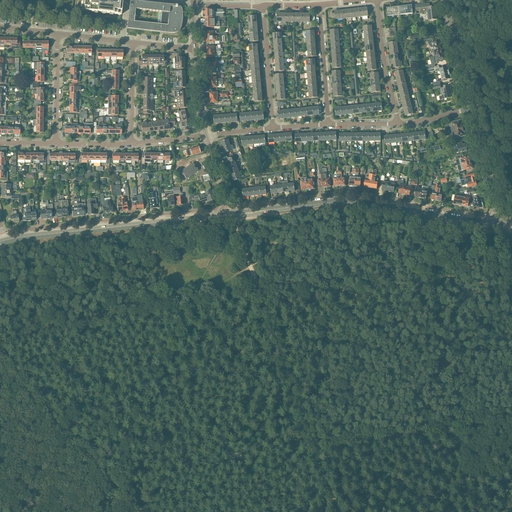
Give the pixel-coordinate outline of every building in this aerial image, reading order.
[(122,0),(83,0),(83,7),(85,7),(85,9),(90,10),(90,11),(97,12),(97,13),(114,15),(114,13),(118,14),(118,12),(122,13),(122,0)] [(181,8),(180,7),(179,6),(178,6),(177,6),(175,6),(174,6),(173,6),(167,5),(139,2),(137,1),(130,1),(128,16),(127,29),(160,32),(171,33),(173,33),(174,33),(176,33),(177,33),(177,32),(178,32),(179,32),(179,31),(180,30),(180,29),(181,28),(181,27),(182,26),(182,24),(182,21),(182,19),(183,17),(183,16),(183,15),(183,14),(183,13),(182,12),(182,11),(182,10),(182,9),(181,8)] [(421,4),(418,5),(415,5),(415,6),(416,14),(419,14),(422,14),(427,13),(428,21),(437,20),(436,6),(430,7),(429,3),(421,4)] [(403,6),(399,7),(400,15),(404,15),(404,17),(407,17),(409,17),(409,14),(412,14),(413,15),(416,15),(416,14),(415,6),(412,6),(412,5),(405,6),(405,5),(403,5),(403,6)] [(367,7),(359,8),(360,17),(368,16),(367,7)] [(352,18),(360,17),(359,8),(351,9),(352,18)] [(204,18),(213,18),(213,19),(220,19),(220,18),(224,18),(224,17),(223,10),(215,9),(203,10),(204,18)] [(344,19),(352,18),(351,9),(343,10),(344,19)] [(336,20),(344,19),(343,10),(335,11),(336,20)] [(277,22),(285,22),(285,14),(277,14),(277,22)] [(285,22),(294,22),(294,14),(285,14),(285,22)] [(302,14),(294,14),(294,22),(302,22),(302,14)] [(302,22),(305,22),(310,22),(310,14),(302,14),(302,22)] [(220,19),(213,19),(213,18),(204,18),(204,23),(203,24),(203,28),(206,28),(206,29),(226,28),(226,17),(224,17),(224,18),(220,18),(220,19)] [(17,38),(11,38),(11,45),(10,49),(20,49),(20,41),(17,41),(17,38)] [(432,51),(443,48),(444,47),(444,45),(443,45),(442,45),(442,44),(441,45),(440,41),(427,44),(428,48),(431,47),(432,51)] [(94,56),(94,48),(92,48),(92,47),(91,47),(85,47),(85,54),(85,58),(88,58),(88,54),(91,54),(91,56),(94,56)] [(445,54),(443,48),(432,51),(433,53),(434,53),(435,57),(445,54)] [(215,55),(221,54),(221,52),(207,52),(208,60),(215,60),(214,57),(215,57),(215,55)] [(184,58),(183,58),(183,55),(174,54),(174,58),(175,58),(175,64),(184,63),(184,58)] [(446,57),(445,57),(445,54),(435,57),(429,58),(431,64),(425,65),(426,69),(435,67),(434,64),(437,63),(446,60),(447,59),(446,57)] [(158,56),(158,65),(164,65),(164,66),(167,66),(167,59),(164,59),(164,56),(158,56)] [(439,66),(435,67),(426,69),(427,72),(433,71),(435,71),(436,72),(440,72),(440,75),(450,73),(449,70),(448,70),(448,67),(442,68),(439,69),(439,66)] [(394,73),(396,79),(404,77),(403,71),(394,73)] [(451,79),(450,76),(451,76),(450,73),(440,75),(441,79),(437,79),(438,82),(433,83),(433,86),(436,85),(440,85),(440,84),(440,82),(445,81),(445,80),(451,79)] [(77,75),(70,75),(70,81),(72,81),(72,83),(78,83),(79,82),(81,75),(77,75)] [(144,78),(144,83),(153,84),(153,78),(154,78),(154,75),(147,75),(147,78),(144,78)] [(32,85),(39,85),(39,82),(44,82),(44,76),(37,76),(37,82),(32,82),(32,85)] [(0,83),(0,84),(0,87),(7,87),(10,87),(10,84),(6,84),(6,77),(5,77),(0,77),(0,83)] [(406,83),(404,77),(396,79),(397,85),(406,83)] [(399,91),(407,89),(406,83),(397,85),(399,91)] [(70,87),(70,93),(77,94),(80,94),(80,91),(81,91),(81,88),(83,88),(83,84),(70,84),(70,87)] [(104,90),(104,93),(110,93),(110,90),(119,90),(118,90),(119,84),(108,84),(108,90),(104,90)] [(39,88),(39,85),(32,85),(32,95),(36,95),(44,95),(44,89),(44,88),(39,88)] [(441,91),(438,92),(440,100),(453,98),(450,87),(441,89),(441,91)] [(110,96),(110,93),(104,93),(104,96),(108,96),(108,102),(118,103),(118,96),(119,96),(110,96)] [(43,101),(44,95),(36,95),(36,101),(34,101),(34,104),(41,104),(41,102),(44,102),(44,101),(43,101)] [(402,103),(410,102),(408,95),(400,97),(402,103)] [(411,108),(410,102),(402,103),(403,110),(411,108)] [(44,107),(41,107),(41,104),(34,104),(32,104),(32,114),(43,114),(43,108),(44,108),(44,107)] [(143,105),(143,111),(143,114),(150,114),(150,111),(153,111),(153,105),(143,105)] [(411,108),(403,110),(404,116),(413,114),(411,108)] [(168,119),(168,120),(163,121),(164,130),(169,129),(169,126),(172,126),(171,119),(168,119)] [(453,132),(463,130),(462,125),(463,124),(463,122),(462,121),(461,121),(445,125),(446,128),(450,127),(451,129),(452,129),(452,132),(453,132)] [(190,122),(181,124),(182,128),(183,132),(191,130),(190,126),(191,126),(190,122)] [(102,134),(103,127),(96,127),(96,123),(94,123),(94,129),(96,129),(96,134),(102,134)] [(148,132),(147,123),(141,123),(138,123),(139,130),(142,130),(142,133),(148,132)] [(90,134),(90,129),(93,129),(93,124),(90,124),(84,124),(84,127),(84,134),(90,134)] [(465,133),(464,132),(463,130),(453,132),(452,132),(449,133),(450,136),(455,135),(456,138),(465,136),(466,135),(465,133)] [(455,145),(451,146),(452,151),(458,149),(459,153),(467,151),(467,150),(466,146),(465,145),(463,145),(462,143),(457,144),(457,145),(455,145)] [(232,151),(230,145),(223,147),(225,154),(227,153),(228,155),(231,154),(231,152),(232,151)] [(190,150),(184,152),(186,157),(192,155),(192,156),(200,153),(198,147),(190,150)] [(81,164),(81,161),(88,161),(88,153),(82,153),(81,153),(81,159),(79,159),(79,164),(81,164)] [(144,153),(144,154),(144,158),(142,158),(142,170),(144,170),(144,163),(151,163),(151,161),(151,154),(145,154),(145,153),(144,153)] [(43,154),(37,154),(37,161),(37,163),(37,164),(44,164),(46,164),(46,156),(44,156),(44,154),(43,154)] [(50,154),(49,157),(47,157),(47,164),(49,164),(49,161),(56,161),(56,154),(50,154)] [(71,164),(71,161),(75,162),(75,164),(77,164),(77,159),(75,159),(75,154),(69,154),(68,163),(68,164),(71,164)] [(106,165),(109,165),(109,158),(107,158),(107,154),(106,154),(100,154),(100,161),(106,161),(106,165)] [(113,161),(119,161),(119,154),(113,154),(113,159),(110,159),(110,164),(113,164),(113,161)] [(135,166),(135,161),(141,162),(141,155),(138,155),(138,154),(132,154),(132,161),(132,166),(135,166)] [(227,159),(228,165),(236,162),(233,154),(231,154),(228,155),(229,158),(227,159)] [(458,166),(461,165),(471,163),(471,160),(472,159),(471,157),(470,157),(456,160),(458,166)] [(237,168),(236,162),(228,165),(230,170),(237,168)] [(181,172),(184,176),(179,179),(182,183),(199,171),(193,163),(181,172)] [(460,175),(465,174),(464,171),(473,168),(474,167),(473,165),(472,165),(471,163),(461,165),(458,166),(460,175)] [(323,169),(323,171),(324,178),(325,187),(331,187),(330,179),(327,179),(326,173),(326,174),(325,169),(323,169)] [(372,174),(372,175),(371,181),(370,188),(377,189),(378,179),(376,178),(377,171),(373,170),(372,174)] [(366,177),(365,180),(364,187),(370,188),(371,181),(372,175),(372,174),(370,174),(369,177),(366,177)] [(461,183),(475,180),(475,177),(475,176),(475,175),(474,174),(473,174),(471,174),(465,176),(466,179),(460,180),(461,183)] [(390,183),(388,191),(391,192),(392,192),(393,192),(394,193),(395,184),(398,184),(399,180),(396,179),(395,180),(394,181),(390,180),(390,183)] [(401,195),(404,195),(404,194),(406,185),(406,184),(403,184),(404,181),(399,180),(398,184),(398,185),(400,186),(399,191),(399,193),(401,194),(401,195)] [(477,183),(476,182),(475,180),(461,183),(462,186),(467,185),(468,188),(474,187),(476,186),(477,186),(477,185),(477,184),(477,183)] [(406,185),(404,194),(404,195),(407,196),(407,195),(410,196),(410,193),(411,193),(412,185),(413,182),(409,181),(409,184),(408,185),(406,185)] [(12,182),(6,182),(6,185),(2,185),(2,191),(11,191),(11,190),(17,190),(17,187),(13,187),(13,185),(12,184),(12,182)] [(190,201),(195,200),(199,200),(214,195),(212,190),(210,190),(210,189),(208,182),(203,184),(205,191),(207,190),(207,191),(204,192),(205,194),(195,197),(193,193),(190,194),(190,201)] [(436,201),(439,188),(439,185),(436,184),(435,193),(432,192),(431,200),(435,201),(436,201)] [(260,185),(260,188),(261,195),(269,194),(268,189),(266,189),(265,185),(260,185)] [(422,190),(420,198),(423,199),(424,198),(426,199),(426,196),(427,197),(428,190),(426,190),(426,187),(422,186),(422,190)] [(19,196),(12,196),(12,194),(11,194),(11,191),(2,191),(1,197),(6,197),(6,199),(12,199),(19,200),(19,196)] [(159,199),(159,193),(149,194),(150,200),(151,209),(158,208),(157,199),(159,199)] [(162,200),(168,199),(169,207),(175,206),(174,194),(173,193),(162,194),(162,200)] [(101,207),(101,210),(104,210),(104,214),(113,213),(112,206),(112,201),(104,202),(103,194),(99,194),(101,207)] [(199,200),(195,200),(196,204),(207,201),(208,202),(215,200),(214,195),(199,200)] [(462,207),(464,197),(458,196),(457,198),(454,197),(453,202),(456,202),(456,205),(459,205),(459,206),(462,207)] [(473,198),(474,203),(470,204),(470,209),(470,210),(474,210),(474,207),(476,207),(476,208),(478,207),(478,209),(483,208),(482,204),(481,204),(480,197),(473,198)] [(29,202),(30,207),(31,221),(34,221),(34,220),(36,220),(36,219),(39,219),(38,213),(36,213),(35,210),(33,211),(32,206),(34,206),(33,199),(29,200),(29,202)] [(97,204),(96,204),(96,199),(89,200),(90,204),(87,204),(88,215),(94,214),(94,209),(97,209),(97,204)] [(57,218),(59,217),(60,218),(62,218),(62,217),(61,206),(61,203),(58,204),(58,203),(54,203),(55,210),(56,210),(56,211),(54,212),(54,218),(57,217),(57,218)] [(46,219),(47,220),(49,219),(52,218),(54,218),(54,212),(51,212),(51,210),(53,210),(52,204),(48,205),(45,205),(46,207),(46,219)] [(26,207),(26,209),(23,209),(24,214),(22,214),(23,220),(25,220),(25,221),(28,221),(28,222),(31,221),(30,207),(26,207)] [(41,220),(44,219),(44,220),(47,220),(46,219),(46,207),(43,208),(43,211),(39,212),(39,210),(38,211),(38,213),(39,219),(41,218),(41,220)] [(13,216),(10,217),(11,223),(19,223),(18,216),(17,216),(16,211),(12,211),(13,216)]
